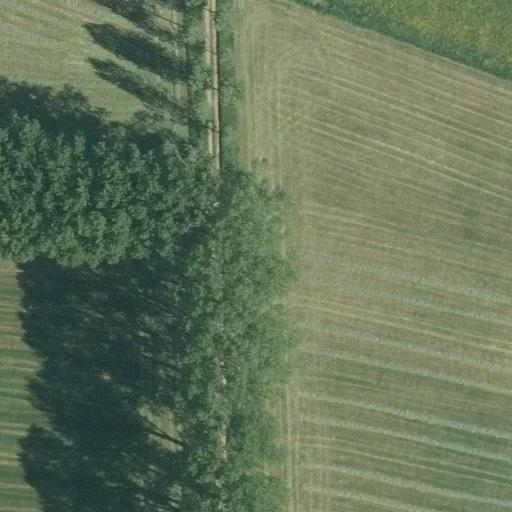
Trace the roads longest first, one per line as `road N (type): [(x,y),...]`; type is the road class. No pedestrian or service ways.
road 1 (track): [(216,201),(223,511)]
road 2 (track): [(0,188),(216,201)]
road 3 (track): [(214,0),(216,201)]
